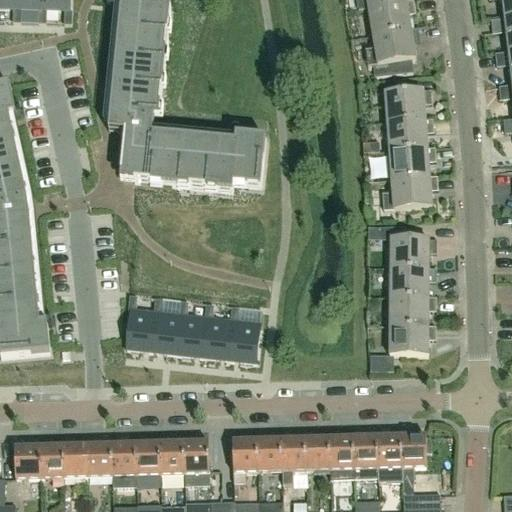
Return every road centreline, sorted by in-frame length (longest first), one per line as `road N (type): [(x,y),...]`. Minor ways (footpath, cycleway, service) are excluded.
road 1 (residential): [(478,401),(0,414)]
road 2 (residential): [(478,401),(467,98),(450,0)]
